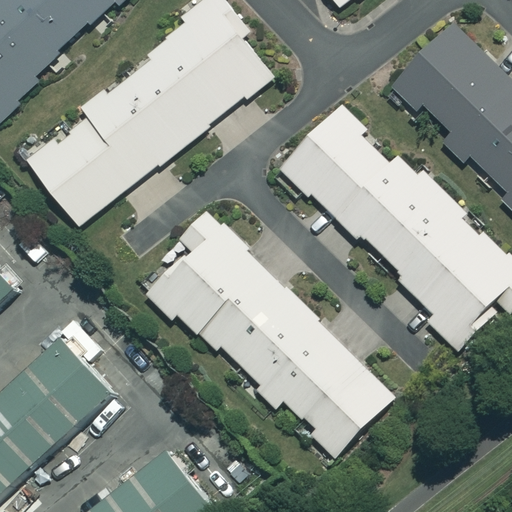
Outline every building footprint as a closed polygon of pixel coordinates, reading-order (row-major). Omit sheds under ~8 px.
[(82,42),(42,0),(0,0),(0,130),(0,131),(46,89),(39,81),(82,42)] [(78,226),(277,70),(221,0),(204,0),(178,21),(187,31),(84,112),(90,119),(67,136),(62,129),(25,158),(78,226)] [(42,0),(82,42),(121,6),(128,13),(142,0),(42,0)] [(334,0),(342,11),(356,0),(334,0)] [(511,82),(452,25),(392,87),(415,109),(420,104),(451,133),(443,143),(463,162),(469,156),(508,193),(501,200),(511,210),(511,82)] [(511,312),(511,260),(422,171),(418,175),(398,156),(392,162),(363,134),(367,130),(342,105),(280,168),(308,196),(311,193),(358,240),(363,235),(401,273),(397,277),(435,315),(429,322),(458,351),(501,307),(509,315),(511,312)] [(296,430),(310,443),(313,441),(335,462),(399,395),(205,209),(160,252),(172,264),(142,293),(175,324),(180,319),(196,334),(198,331),(217,349),(221,346),(261,385),(256,391),(276,410),(282,404),(302,424),(296,430)] [(0,304),(16,291),(0,272),(0,304)] [(0,500),(115,397),(66,343),(0,402),(0,500)] [(214,511),(171,456),(98,511),(214,511)]
